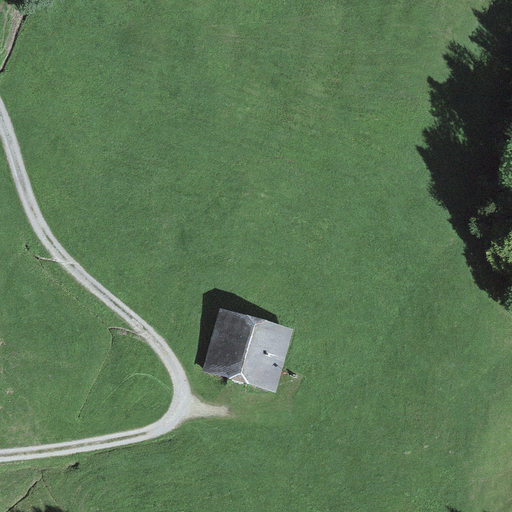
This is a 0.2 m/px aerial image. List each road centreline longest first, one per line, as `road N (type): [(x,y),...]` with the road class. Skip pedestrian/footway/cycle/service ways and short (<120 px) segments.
road 1 (track): [(0,116),(46,242),(172,361),(184,407)]
road 2 (track): [(184,407),(166,424),(128,438),(0,454)]
